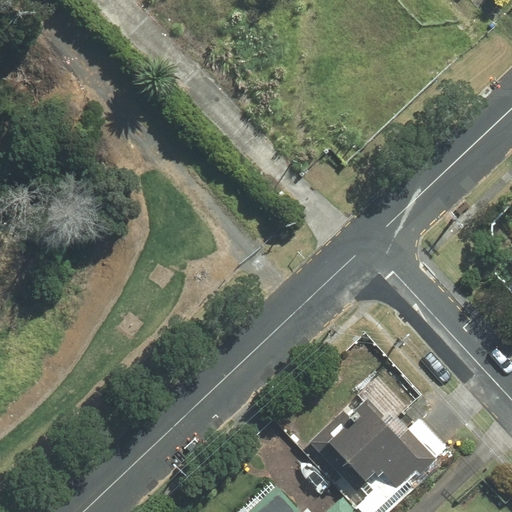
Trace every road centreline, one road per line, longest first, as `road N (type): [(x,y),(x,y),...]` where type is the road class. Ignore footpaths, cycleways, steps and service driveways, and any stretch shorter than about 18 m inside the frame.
road 1 (track): [(297,309),(31,0)]
road 2 (residential): [(368,242),(82,511)]
road 3 (residential): [(511,400),(368,242)]
road 4 (residential): [(511,108),(368,242)]
